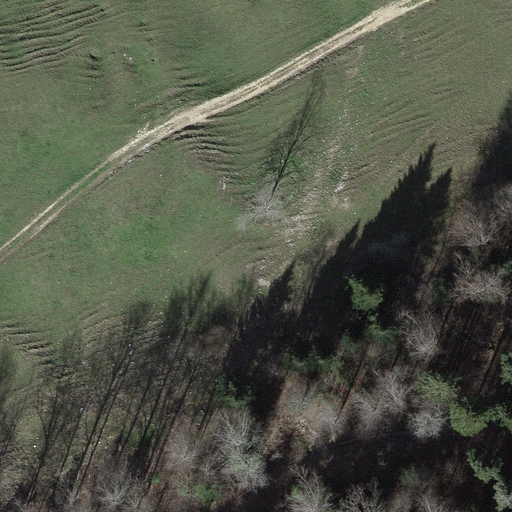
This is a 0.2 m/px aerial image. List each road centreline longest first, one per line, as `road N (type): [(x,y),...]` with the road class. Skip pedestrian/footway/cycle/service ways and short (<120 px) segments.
road 1 (track): [(0,257),(150,138),(424,0)]
road 2 (track): [(209,511),(309,452),(369,434),(511,419)]
